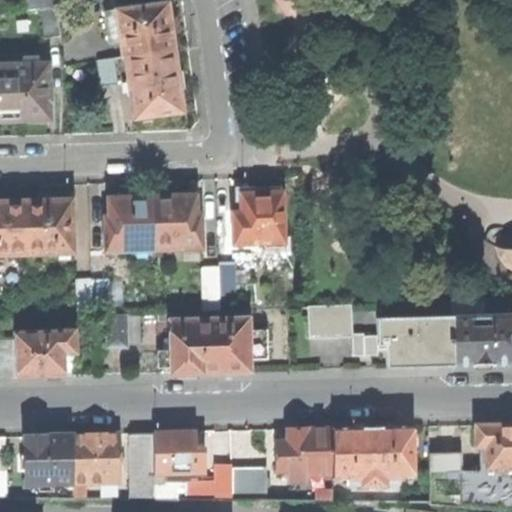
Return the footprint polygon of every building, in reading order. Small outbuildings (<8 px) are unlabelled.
[(44,0),(27,0),(28,11),(41,10),(45,10),(44,0)] [(44,0),(45,10),(56,9),(62,9),(61,0),(44,0)] [(121,58),(125,57),(174,50),(167,3),(139,6),(111,10),(112,16),(105,16),(109,44),(119,42),(121,58)] [(41,10),(44,39),(59,38),(56,9),(45,10),(41,10)] [(134,120),(183,113),(174,50),(125,57),(128,79),(126,80),(127,88),(128,96),(130,96),(134,120)] [(99,61),(103,88),(118,86),(114,59),(99,61)] [(0,122),(7,122),(49,121),(48,103),(50,103),(49,82),(47,82),(47,63),(21,64),(21,73),(0,73),(0,122)] [(230,210),(231,245),(284,243),(282,192),(262,193),(262,190),(238,191),(239,205),(235,205),(231,205),(231,210),(230,210)] [(151,197),(153,251),(202,249),(201,223),(201,213),(196,213),(195,193),(169,194),(169,196),(151,197)] [(103,253),(153,251),(151,197),(132,198),(132,196),(105,197),(106,216),(102,216),(102,227),(103,253)] [(72,235),(74,235),(74,227),(73,219),(71,219),(71,201),(24,202),(26,254),(43,254),(43,256),(72,255),(72,235)] [(26,254),(24,202),(0,202),(0,256),(8,257),(8,255),(26,254)] [(511,236),(496,237),(496,244),(497,249),(499,256),(503,263),(508,269),(511,271),(511,236)] [(218,268),(219,295),(236,294),(235,262),(218,262),(218,268)] [(219,295),(218,268),(201,269),(202,311),(220,310),(219,295)] [(91,279),(92,315),(99,315),(107,314),(109,314),(108,279),(91,279)] [(453,301),(453,317),(453,318),(485,317),(485,300),(453,301)] [(307,306),(308,338),(352,336),(351,305),(307,306)] [(107,314),(108,346),(125,346),(125,314),(109,314),(107,314)] [(485,317),(453,318),(455,366),(481,365),(511,364),(511,354),(511,316),(485,317)] [(127,317),(127,344),(140,344),(139,317),(127,317)] [(453,318),(453,317),(378,319),(379,337),(364,338),(365,351),(377,350),(387,350),(387,368),(422,367),(455,366),(453,318)] [(249,360),(248,331),(248,319),(170,321),(172,374),(209,373),(249,372),(249,360)] [(39,377),(64,377),(63,355),(75,355),(75,330),(14,332),(14,340),(15,378),(39,377)] [(267,359),(266,331),(248,331),(249,360),(267,359)] [(365,351),(364,338),(364,336),(352,336),(353,357),(378,356),(377,350),(365,351)] [(0,378),(15,378),(14,340),(0,340),(0,378)] [(508,465),(511,464),(511,424),(483,425),(475,425),(475,447),(486,447),(486,471),(508,470),(508,465)] [(332,429),(332,473),(333,479),(348,479),(349,485),(361,485),(361,487),(386,487),(386,484),(398,484),(398,477),(413,476),(413,428),(375,428),(332,429)] [(332,473),(332,429),(294,429),(287,429),(288,443),(277,443),(277,471),(283,471),(289,471),(289,476),(289,481),(306,481),(306,474),(332,473)] [(154,473),(153,433),(131,434),(131,499),(155,499),(154,483),(154,473)] [(153,433),(154,473),(164,473),(203,473),(203,450),(194,450),(194,433),(187,433),(153,433)] [(119,482),(117,435),(95,435),(72,436),(73,483),(81,483),(119,482)] [(74,485),(73,483),(72,436),(41,437),(25,437),(26,486),(74,485)] [(461,453),(429,454),(430,506),(499,511),(511,511),(511,464),(508,465),(508,470),(486,471),(461,471),(461,453)] [(249,500),(249,468),(232,469),(232,500),(249,500)] [(267,500),(267,468),(249,468),(249,500),(267,500)] [(164,483),(164,473),(154,473),(154,483),(164,483)] [(0,494),(9,494),(8,476),(0,476),(0,494)] [(73,483),(74,485),(74,498),(85,498),(86,488),(81,483),(73,483)] [(164,483),(154,483),(155,499),(168,499),(168,487),(164,483)] [(189,486),(189,499),(214,499),(214,486),(189,486)] [(333,486),(313,486),(313,490),(313,501),(333,501),(333,486)] [(313,501),(313,490),(300,490),(301,501),(313,501)]
